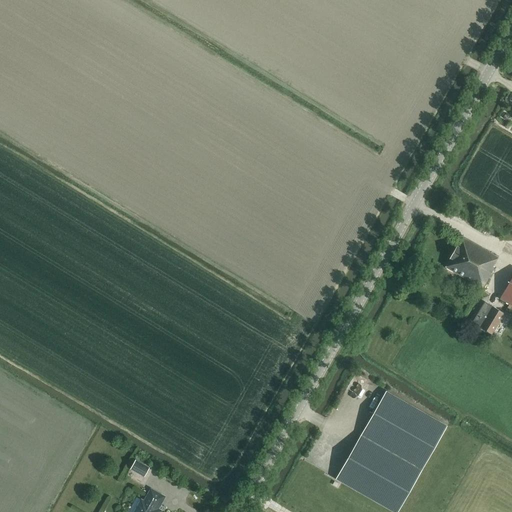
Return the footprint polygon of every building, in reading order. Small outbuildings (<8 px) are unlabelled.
[(482,288),(501,259),(462,237),(445,267),(482,288)] [(511,305),(511,276),(499,299),(511,305)] [(492,335),(505,314),(485,302),(472,323),(492,335)] [(397,511),(416,481),(447,426),(386,391),(336,479),(393,511),(397,511)] [(131,469),(145,477),(150,468),(136,460),(131,469)] [(159,511),(161,511),(157,509),(164,497),(151,489),(144,501),(142,500),(134,511),(159,511)]
